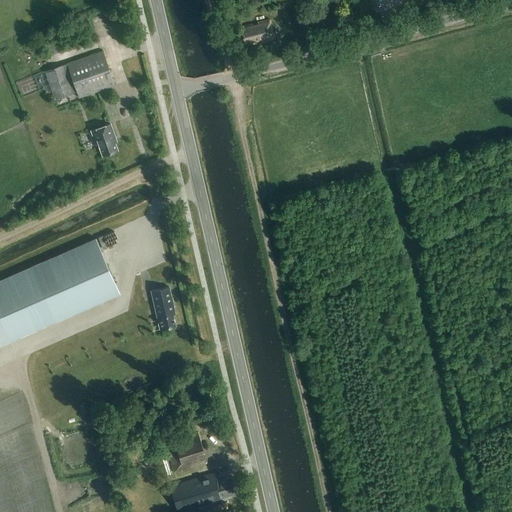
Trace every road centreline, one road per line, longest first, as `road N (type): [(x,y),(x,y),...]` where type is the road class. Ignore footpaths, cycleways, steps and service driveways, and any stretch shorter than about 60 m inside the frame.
road 1 (track): [(416,241),(280,302),(236,87),(207,0)]
road 2 (primary): [(273,511),(202,196)]
road 3 (track): [(416,241),(479,511)]
road 4 (unclassified): [(202,196),(328,159),(345,129),(330,53)]
road 5 (track): [(328,511),(280,302)]
road 6 (primary): [(202,196),(156,0)]
road 7 (track): [(0,239),(174,159)]
road 8 (unclassified): [(330,53),(511,3)]
road 9 (track): [(23,347),(58,511)]
